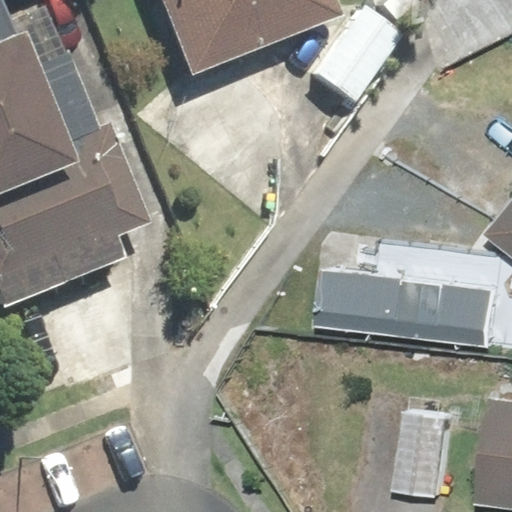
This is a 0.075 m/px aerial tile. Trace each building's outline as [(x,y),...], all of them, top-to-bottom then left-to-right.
[(0,0),(0,301),(107,264),(98,238),(123,229),(62,54),(6,73),(0,56),(0,0)] [(140,0),(173,79),(319,20),(310,0),(140,0)] [(389,30),(344,4),(296,85),(340,112),(389,30)] [(511,248),(511,204),(491,231),(511,248)] [(339,258),(334,308),(497,325),(503,275),(339,258)] [(511,511),(511,397),(480,395),(470,511),(485,511),(511,511)] [(447,497),(455,411),(395,405),(388,491),(447,497)]
